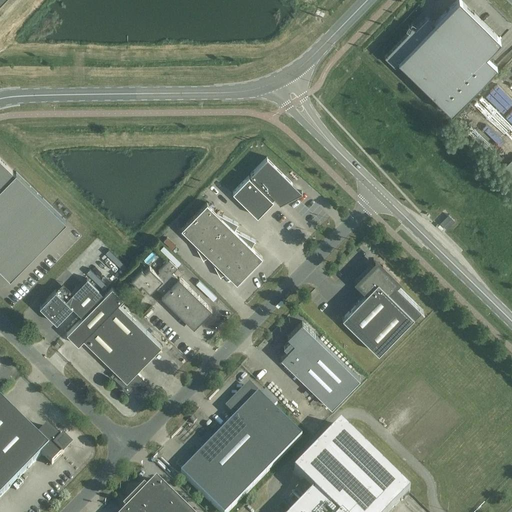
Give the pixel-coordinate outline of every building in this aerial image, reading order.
[(395,65),(399,61),(451,112),(497,65),(486,54),(501,39),(460,0),(457,0),(435,23),(427,16),(416,28),(411,26),(408,31),(384,55),(395,65)] [(502,61),(506,54),(501,51),(497,58),(502,61)] [(273,200),(272,199),(274,197),(279,202),(280,203),(302,192),(302,191),(301,192),(285,176),(267,158),(267,157),(250,174),(252,176),(251,178),(249,176),(233,192),(258,216),(273,200)] [(66,221),(16,172),(15,173),(0,158),(0,268),(10,278),(66,221)] [(222,243),(235,229),(237,224),(238,224),(217,213),(216,213),(213,210),(213,209),(207,202),(194,216),(222,243)] [(222,243),(194,216),(181,229),(188,235),(189,234),(192,238),(192,239),(203,260),(204,260),(203,259),(209,256),(222,243)] [(235,229),(222,243),(209,256),(220,277),(221,276),(226,273),(237,283),(245,275),(246,276),(255,266),(254,265),(262,257),(252,246),(255,241),(256,240),(235,229)] [(177,267),(169,259),(158,271),(160,272),(158,274),(150,266),(145,271),(142,268),(131,279),(139,287),(141,284),(150,292),(155,287),(163,295),(179,278),(172,272),(177,267)] [(376,267),(374,267),(373,266),(357,282),(367,292),(342,317),(379,353),(414,316),(421,310),(422,311),(423,310),(396,284),(399,281),(383,266),(382,266),(382,267),(380,267),(380,263),(376,263),(376,267)] [(103,282),(113,276),(107,267),(97,273),(103,282)] [(72,307),(81,316),(103,294),(87,278),(66,300),(56,290),(40,306),(57,323),(72,307)] [(179,278),(163,295),(162,296),(194,327),(212,309),(180,278),(179,278)] [(120,279),(114,286),(118,290),(124,283),(120,279)] [(138,384),(144,379),(136,371),(161,345),(119,304),(124,298),(112,287),(67,333),(78,345),(84,339),(118,373),(114,377),(123,387),(122,387),(128,393),(137,384),(138,384)] [(291,339),(284,346),(288,350),(281,357),(331,407),(360,378),(302,321),(287,336),(291,339)] [(249,386),(227,408),(236,417),(180,474),(219,511),(228,511),(302,437),(273,409),(249,386)] [(0,498),(41,456),(52,466),(64,454),(63,453),(68,448),(63,444),(64,443),(47,426),(37,436),(0,399),(0,498)] [(183,441),(200,421),(191,414),(175,434),(183,441)] [(390,511),(410,492),(340,425),(294,472),(304,482),(295,491),(305,501),(293,511),(390,511)] [(188,511),(156,480),(124,511),(188,511)]
